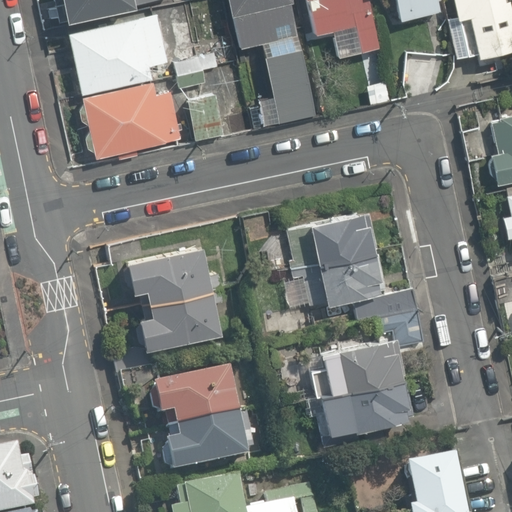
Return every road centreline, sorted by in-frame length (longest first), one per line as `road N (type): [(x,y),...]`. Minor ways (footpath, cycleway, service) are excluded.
road 1 (residential): [(43,220),(430,142),(490,417)]
road 2 (tertiary): [(43,220),(0,20)]
road 3 (tertiary): [(71,386),(43,220)]
road 4 (tertiary): [(96,511),(71,386)]
